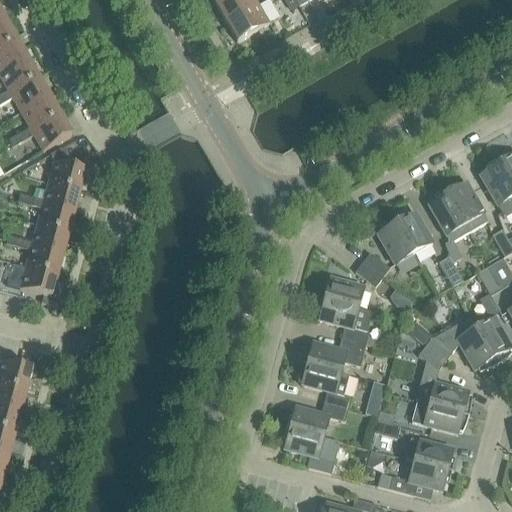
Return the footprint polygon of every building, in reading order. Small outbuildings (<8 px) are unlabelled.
[(227,0),(216,7),(227,25),(258,7),(254,0),(227,0)] [(293,0),(285,0),(284,1),(291,14),(299,9),(293,0)] [(309,3),(307,0),(293,0),(299,9),(309,3)] [(258,7),(227,25),(238,45),(270,26),(258,7)] [(0,53),(17,43),(6,24),(0,28),(0,53)] [(0,53),(0,78),(28,62),(17,43),(0,53)] [(0,78),(8,93),(0,98),(0,103),(2,107),(13,101),(10,97),(39,80),(28,62),(0,78)] [(21,116),(49,99),(39,80),(10,97),(13,101),(21,116)] [(30,131),(19,137),(23,144),(34,138),(32,134),(60,118),(49,99),(21,116),(30,131)] [(72,138),(60,118),(32,134),(34,138),(43,154),(72,138)] [(13,151),(23,144),(19,137),(8,143),(13,151)] [(55,164),(49,186),(81,195),(86,173),(63,166),(65,158),(61,151),(50,157),(55,164)] [(511,154),(496,163),(511,190),(511,154)] [(511,200),(511,190),(496,163),(480,173),(482,177),(480,179),(502,216),(497,219),(503,234),(511,228),(511,225),(506,215),(510,212),(506,204),(511,200)] [(445,192),(469,235),(488,224),(466,187),(464,188),(461,184),(445,192)] [(44,203),(32,200),(30,208),(42,211),(43,207),(75,215),(81,195),(49,186),(44,203)] [(469,235),(445,192),(444,193),(429,203),(431,207),(429,208),(449,244),(444,247),(449,260),(453,266),(461,261),(455,247),(453,244),(469,235)] [(18,205),(30,208),(32,200),(20,196),(18,205)] [(37,228),(69,236),(75,215),(43,207),(42,211),(37,228)] [(396,227),(414,257),(433,247),(415,216),(396,227)] [(414,257),(396,227),(378,238),(395,268),(414,257)] [(33,244),(21,241),(19,250),(31,253),(32,249),(64,257),(69,236),(37,228),(33,244)] [(502,233),(492,239),(504,261),(511,256),(511,249),(507,242),(502,233)] [(7,247),(19,250),(21,241),(9,238),(7,247)] [(26,269),(58,278),(64,257),(32,249),(31,253),(26,269)] [(383,281),(390,271),(370,256),(363,265),(383,281)] [(449,260),(439,266),(452,290),(463,284),(449,260)] [(363,265),(355,275),(375,290),(383,281),(363,265)] [(58,278),(26,269),(20,291),(44,298),(41,306),(54,309),(56,301),(52,300),(58,278)] [(488,270),(477,276),(490,298),(500,292),(488,270)] [(324,303),(358,312),(364,291),(330,282),(324,303)] [(459,288),(454,291),(458,298),(463,296),(459,288)] [(369,336),(365,335),(370,315),(358,312),(324,303),(319,324),(344,330),(341,342),(365,348),(369,336)] [(495,308),(485,313),(490,321),(499,315),(495,308)] [(445,365),(459,347),(475,374),(477,372),(479,376),(482,375),(488,373),(491,371),(496,368),(476,333),(476,332),(470,321),(435,341),(433,340),(426,348),(425,349),(445,365)] [(476,333),(496,368),(502,365),(504,363),(509,360),(511,358),(509,354),(511,352),(494,322),(476,332),(476,333)] [(426,334),(419,342),(426,348),(433,340),(426,334)] [(341,376),(344,366),(359,370),(365,348),(341,342),(338,353),(313,346),(307,367),(341,376)] [(429,408),(463,417),(469,418),(470,415),(471,409),(471,406),(472,400),(468,399),(469,396),(435,387),(438,374),(445,365),(425,349),(418,359),(426,365),(415,404),(417,405),(429,408)] [(0,368),(0,387),(27,394),(33,373),(37,373),(39,365),(26,362),(25,370),(1,364),(0,368)] [(324,406),(348,413),(352,400),(344,398),(349,378),(341,376),(307,367),(301,388),(327,395),(324,406)] [(374,385),(371,395),(383,399),(386,388),(374,385)] [(0,409),(21,415),(27,394),(0,387),(0,409)] [(469,418),(463,417),(429,408),(417,405),(412,425),(457,438),(458,435),(462,436),(463,433),(466,427),(467,424),(468,421),(469,418)] [(348,413),(324,406),(321,417),(295,411),(290,431),(324,441),(329,421),(345,425),(348,413)] [(0,409),(0,431),(16,436),(21,415),(0,409)] [(377,424),(392,429),(395,419),(380,415),(377,424)] [(377,424),(374,436),(397,442),(400,431),(392,429),(377,424)] [(0,454),(10,457),(16,436),(0,431),(0,454)] [(321,452),(324,441),(290,431),(284,452),(310,459),(307,471),(331,477),(336,459),(321,452)] [(453,456),(453,453),(411,442),(405,463),(414,465),(448,474),(447,475),(453,476),(455,471),(456,467),(456,461),(457,457),(453,456)] [(0,454),(0,476),(5,478),(10,457),(0,454)] [(408,485),(393,480),(381,477),(378,490),(414,500),(417,488),(442,495),(447,475),(448,474),(414,465),(408,485)] [(344,511),(326,507),(324,511),(377,511),(379,509),(354,502),(351,511),(344,511)]
